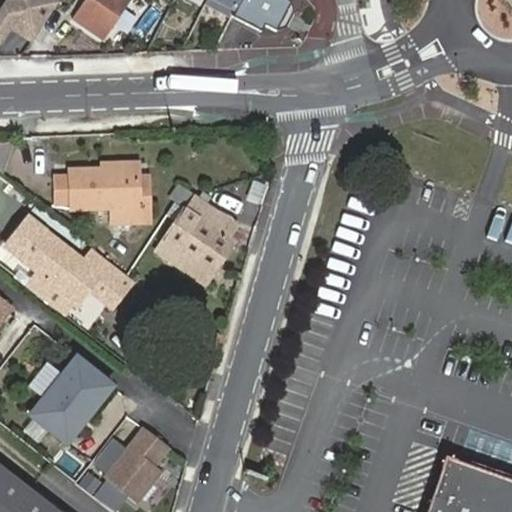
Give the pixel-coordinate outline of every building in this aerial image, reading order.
[(7,0),(6,2),(25,14),(34,0),(7,0)] [(88,0),(76,19),(102,38),(127,0),(88,0)] [(203,0),(202,3),(274,34),(288,2),(284,0),(203,0)] [(70,25),(51,12),(34,37),(53,50),(70,25)] [(139,207),(138,169),(70,171),(70,177),(70,178),(72,207),(72,210),(111,210),(111,248),(131,248),(131,236),(141,236),(141,224),(144,224),(144,207),(139,207)] [(53,178),(54,208),(72,207),(70,178),(70,177),(53,178)] [(185,209),(195,195),(185,190),(176,203),(185,209)] [(211,275),(234,243),(229,240),(207,225),(217,210),(195,195),(185,209),(157,251),(172,260),(178,252),(211,275)] [(207,225),(229,240),(240,225),(217,210),(207,225)] [(89,290),(110,264),(93,250),(84,261),(28,219),(5,247),(38,272),(67,295),(73,299),(83,286),(89,290)] [(89,290),(112,308),(133,282),(110,264),(89,290)] [(67,295),(38,272),(33,278),(34,287),(59,306),(67,295)] [(0,298),(0,321),(11,308),(0,298)] [(44,399),(29,416),(67,445),(112,387),(76,359),(62,375),(44,399)] [(44,399),(62,375),(47,363),(28,386),(44,399)] [(143,428),(104,479),(135,504),(158,475),(151,470),(168,448),(143,428)] [(511,511),(511,480),(446,458),(427,511),(511,511)] [(0,511),(57,511),(0,467),(0,511)] [(86,476),(81,483),(92,492),(97,485),(86,476)]
